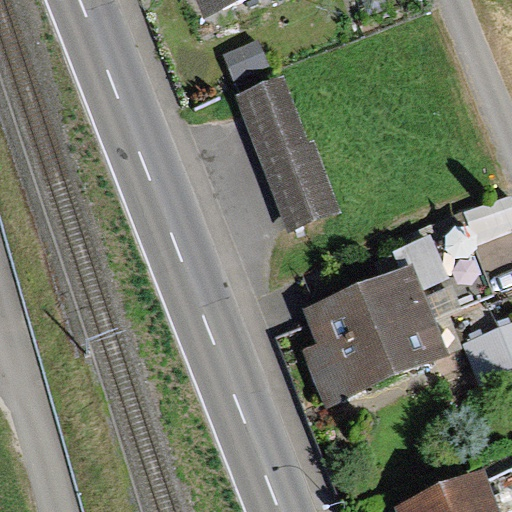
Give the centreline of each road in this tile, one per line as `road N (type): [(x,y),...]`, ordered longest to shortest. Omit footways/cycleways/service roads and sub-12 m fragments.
road 1 (primary): [(74,0),(275,511)]
road 2 (residential): [(52,511),(0,321)]
